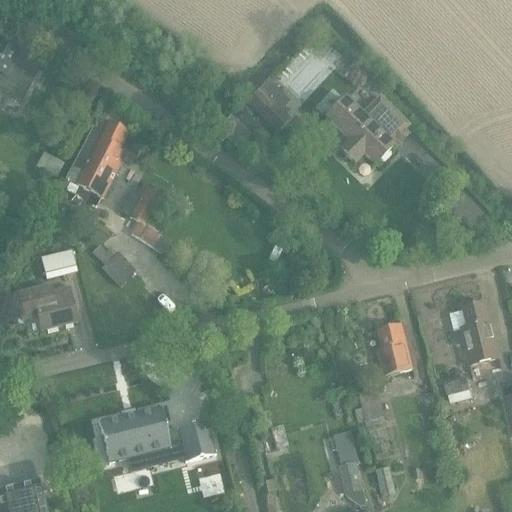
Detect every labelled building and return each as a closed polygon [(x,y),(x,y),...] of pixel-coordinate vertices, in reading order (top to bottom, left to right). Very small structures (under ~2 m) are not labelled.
[(0,88),(8,93),(6,97),(21,104),(24,97),(41,65),(0,43),(0,88)] [(260,91),(246,105),(257,116),(261,112),(270,121),(280,110),(260,91)] [(344,99),(325,119),(348,142),(339,151),(354,165),(363,156),(374,167),(379,162),(381,164),(383,164),(390,157),(390,154),(388,153),(393,148),(393,147),(390,144),(408,127),(380,98),(361,116),(344,99)] [(46,147),(62,154),(75,126),(60,118),(46,147)] [(127,133),(97,119),(62,188),(67,190),(70,183),(102,199),(125,154),(118,150),(127,133)] [(60,174),(64,160),(43,155),(39,169),(60,174)] [(148,188),(129,219),(138,225),(130,236),(160,255),(169,242),(144,226),(161,197),(148,188)] [(82,227),(91,233),(99,222),(91,216),(82,227)] [(104,268),(101,270),(118,289),(135,273),(111,248),(105,254),(99,248),(92,255),(104,268)] [(76,273),(71,252),(54,256),(40,259),(41,264),(45,281),(76,273)] [(77,324),(68,289),(52,293),(49,287),(17,295),(23,323),(37,319),(41,333),(77,324)] [(461,332),(473,381),(501,375),(485,307),(449,315),(453,334),(461,332)] [(377,353),(383,380),(412,372),(402,328),(378,334),(382,352),(377,353)] [(444,408),(473,400),(467,380),(438,388),(444,408)] [(358,392),(362,411),(354,413),(357,425),(385,419),(378,388),(358,392)] [(511,391),(503,394),(511,431),(511,391)] [(146,470),(143,457),(169,450),(169,452),(170,451),(169,448),(181,445),(185,460),(185,463),(184,464),(184,465),(215,457),(215,456),(214,456),(206,425),(207,425),(207,423),(176,431),(176,432),(178,432),(178,433),(166,436),(159,408),(158,408),(158,410),(99,424),(99,423),(98,423),(108,467),(110,466),(109,465),(126,461),(129,474),(146,470)] [(270,454),(278,452),(277,450),(286,448),(281,429),(269,432),(272,443),(267,444),(270,454)] [(388,429),(372,431),(374,449),(390,447),(388,429)] [(345,498),(363,493),(352,434),(335,438),(342,468),(338,469),(345,498)] [(382,500),(396,497),(389,469),(376,472),(382,500)] [(276,480),(264,483),(267,495),(278,492),(276,480)] [(0,511),(44,511),(38,482),(0,491),(0,511)]
